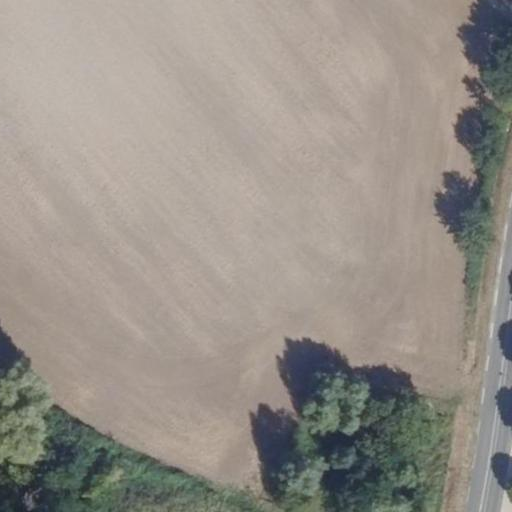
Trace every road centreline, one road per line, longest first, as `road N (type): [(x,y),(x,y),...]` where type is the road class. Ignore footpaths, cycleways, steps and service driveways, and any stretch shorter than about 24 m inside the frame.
road 1 (tertiary): [(511,241),(472,511)]
road 2 (tertiary): [(491,511),(511,375)]
